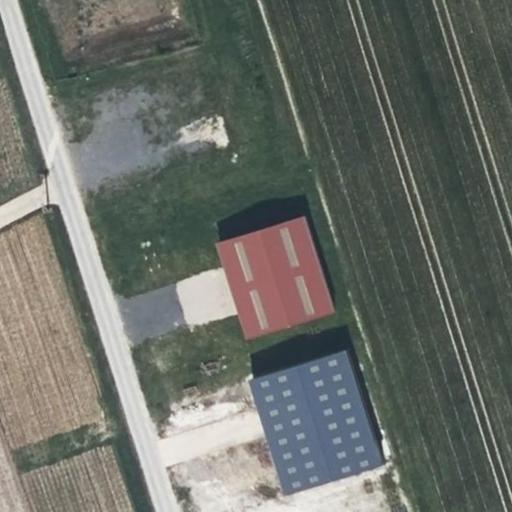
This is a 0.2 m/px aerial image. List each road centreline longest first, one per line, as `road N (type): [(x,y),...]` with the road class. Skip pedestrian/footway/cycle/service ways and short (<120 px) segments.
road 1 (unclassified): [(163,511),(61,185)]
road 2 (unclassified): [(61,185),(7,0)]
